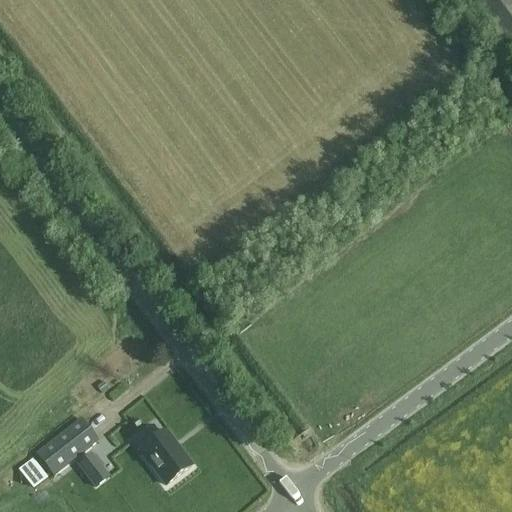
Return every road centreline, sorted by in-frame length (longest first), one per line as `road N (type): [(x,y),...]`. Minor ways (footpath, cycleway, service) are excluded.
road 1 (unclassified): [(290,493),(0,108)]
road 2 (unclassified): [(290,493),(511,323)]
